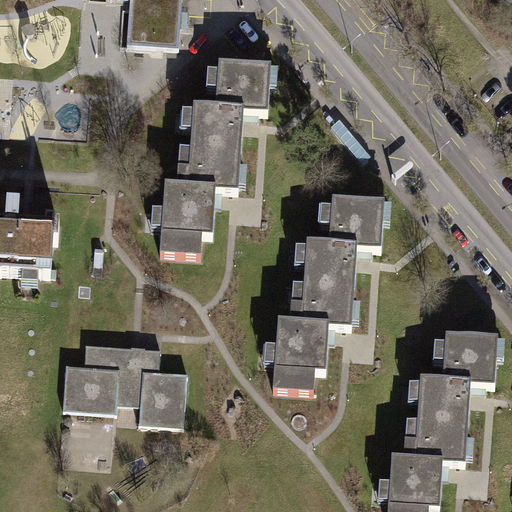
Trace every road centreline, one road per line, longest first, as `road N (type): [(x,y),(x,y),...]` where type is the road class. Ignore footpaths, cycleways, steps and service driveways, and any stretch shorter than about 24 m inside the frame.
road 1 (tertiary): [(276,0),(511,275)]
road 2 (tertiary): [(511,212),(331,0)]
